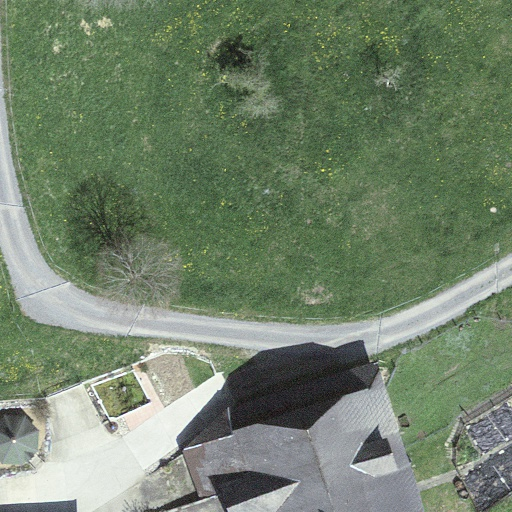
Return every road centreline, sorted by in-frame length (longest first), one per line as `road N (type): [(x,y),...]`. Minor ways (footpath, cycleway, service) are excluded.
road 1 (track): [(511,273),(436,318),(175,414),(87,494),(0,500)]
road 2 (track): [(20,0),(14,45),(51,280),(70,495)]
